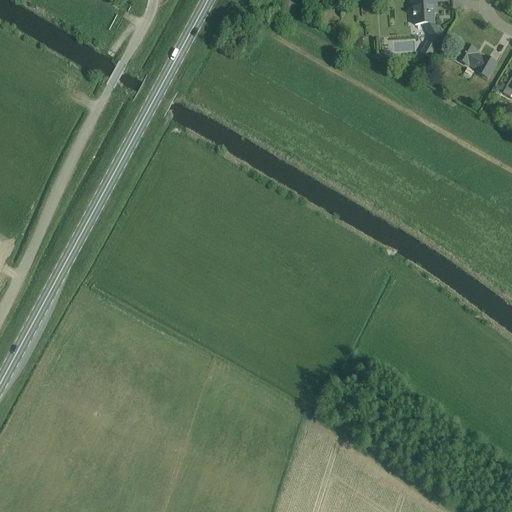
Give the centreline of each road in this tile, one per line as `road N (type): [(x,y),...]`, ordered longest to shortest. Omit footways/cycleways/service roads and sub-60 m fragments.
road 1 (primary): [(0,386),(208,0)]
road 2 (unclassified): [(0,311),(153,0)]
